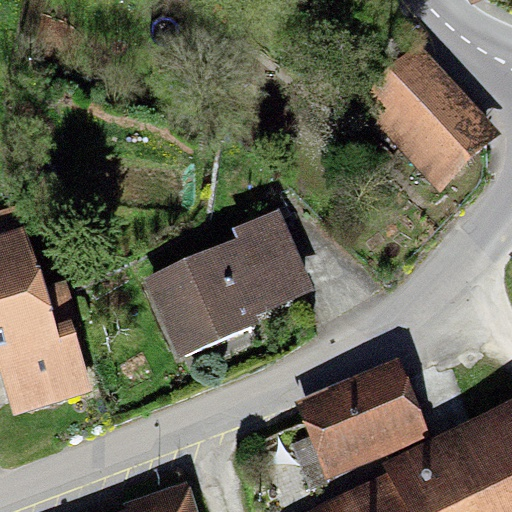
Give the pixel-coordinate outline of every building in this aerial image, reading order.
[(486,141),(418,66),(373,107),(441,181),(486,141)] [(0,353),(3,353),(20,409),(87,389),(69,333),(76,331),(63,289),(41,295),(16,212),(0,216),(0,353)] [(179,349),(296,298),(266,228),(240,239),(245,249),(153,288),(179,349)] [(311,411),(333,467),(413,436),(391,380),(311,411)] [(337,511),(511,511),(511,440),(393,498),(388,487),(337,511)]
